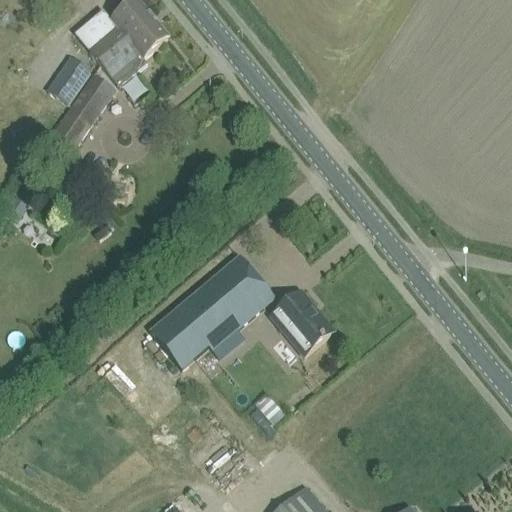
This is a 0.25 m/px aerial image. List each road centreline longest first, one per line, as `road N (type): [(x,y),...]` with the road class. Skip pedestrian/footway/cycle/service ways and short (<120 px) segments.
road 1 (tertiary): [(408,265),(189,0)]
road 2 (tertiary): [(511,391),(408,265)]
